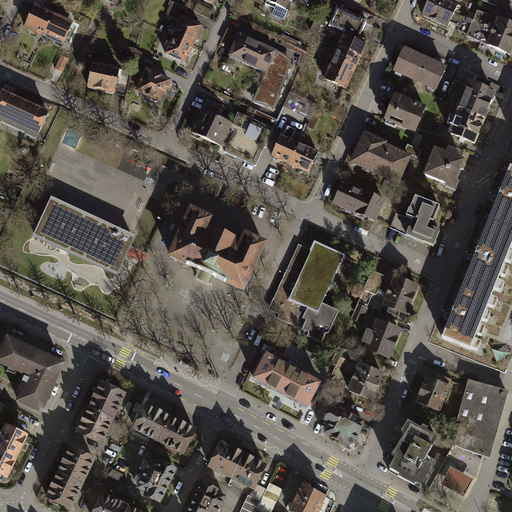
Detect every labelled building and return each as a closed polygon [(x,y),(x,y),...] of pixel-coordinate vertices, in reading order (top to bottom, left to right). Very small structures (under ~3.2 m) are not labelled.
[(191,0),(213,10),(217,0),(191,0)] [(267,0),(265,6),(286,15),(292,0),(267,0)] [(330,1),(327,0),(315,0),(314,4),(327,10),(330,1)] [(449,0),(432,0),(423,19),(449,31),(462,6),(449,0)] [(500,0),(482,0),(482,2),(497,9),(500,0)] [(187,10),(173,3),(167,16),(181,22),(187,10)] [(43,40),(55,16),(36,7),(24,30),(43,40)] [(344,37),(357,42),(359,37),(366,23),(373,26),(377,18),(361,11),(358,19),(339,11),(331,31),(344,37)] [(71,32),(74,25),(55,16),(43,40),(63,49),(65,44),(69,45),(74,34),(71,32)] [(317,18),(310,35),(315,38),(323,21),(317,18)] [(203,30),(183,21),(174,39),(195,49),(203,30)] [(511,56),(511,26),(498,21),(491,38),(471,30),(467,41),(511,59),(511,56)] [(231,47),(237,33),(226,28),(220,42),(231,47)] [(231,47),(227,57),(265,74),(274,55),(275,50),(237,33),(231,47)] [(344,37),(334,59),(359,70),(371,43),(359,37),(357,42),(344,37)] [(195,49),(174,39),(166,58),(186,67),(195,49)] [(306,52),(290,46),(288,49),(304,57),(306,52)] [(448,71),(406,51),(394,75),(437,96),(448,71)] [(162,59),(155,55),(152,62),(159,65),(162,59)] [(273,108),(288,60),(274,55),(265,74),(255,95),(263,100),(262,104),(273,108)] [(69,60),(60,56),(54,69),(62,73),(69,60)] [(91,59),(89,87),(117,89),(120,61),(91,59)] [(334,59),(324,82),(344,91),(338,103),(350,108),(355,96),(349,93),(359,70),(334,59)] [(170,82),(147,71),(138,92),(160,102),(170,82)] [(120,73),(118,82),(129,85),(131,75),(120,73)] [(497,97),(470,86),(459,113),(486,123),(497,97)] [(283,107),(309,119),(313,109),(315,103),(289,92),(283,107)] [(2,122),(14,128),(26,103),(3,93),(0,99),(0,116),(4,119),(2,122)] [(220,151),(232,124),(213,115),(218,104),(205,98),(187,136),(220,151)] [(396,98),(384,127),(417,140),(429,112),(396,98)] [(29,130),(39,135),(48,114),(26,103),(14,128),(27,134),(29,130)] [(319,112),(313,109),(309,119),(305,127),(312,130),(319,112)] [(232,124),(220,151),(253,166),(275,121),(254,111),(250,119),(237,113),(232,124)] [(486,123),(459,113),(455,121),(450,119),(447,128),(452,130),(448,139),(476,150),(486,123)] [(289,165),(299,143),(290,138),(294,130),(287,126),(282,135),(280,134),(270,156),(289,165)] [(364,135),(350,168),(400,189),(413,159),(387,149),(389,145),(364,135)] [(307,174),(317,152),(299,143),(289,165),(307,174)] [(436,153),(425,181),(447,190),(446,193),(457,197),(460,188),(458,187),(467,165),(436,153)] [(511,229),(511,168),(487,228),(501,233),(504,226),(511,229)] [(363,194),(343,185),(334,206),(376,225),(387,202),(364,192),(363,194)] [(136,237),(51,198),(33,238),(117,278),(136,237)] [(440,209),(416,199),(412,211),(409,210),(407,216),(397,212),(390,228),(434,246),(438,236),(428,232),(431,224),(434,225),(440,209)] [(171,256),(243,290),(264,245),(245,237),(243,242),(207,226),(210,220),(191,211),(171,256)] [(481,285),(494,290),(511,246),(511,229),(504,226),(501,233),(487,228),(464,286),(477,292),(481,285)] [(345,260),(314,246),(300,278),(287,272),(269,312),(280,317),(278,320),(295,328),(294,330),(309,336),(307,340),(322,347),(326,337),(330,339),(341,314),(324,307),(345,260)] [(358,304),(367,308),(373,294),(376,295),(385,277),(372,271),(358,304)] [(418,287),(395,278),(384,306),(407,315),(418,287)] [(464,286),(443,339),(471,350),(494,290),(481,285),(477,292),(464,286)] [(367,308),(358,304),(352,319),(361,323),(367,308)] [(400,331),(378,322),(367,349),(389,358),(400,331)] [(63,363),(8,339),(0,356),(0,363),(22,373),(21,376),(24,378),(23,381),(26,382),(18,400),(41,411),(63,363)] [(349,352),(338,347),(330,364),(341,368),(349,352)] [(321,383),(267,354),(254,378),(308,407),(321,383)] [(383,375),(360,365),(349,391),(372,400),(383,375)] [(439,411),(451,380),(436,375),(434,380),(427,377),(417,403),(439,411)] [(454,446),(483,456),(488,442),(491,443),(506,390),(469,379),(457,421),(461,423),(454,446)] [(125,396),(102,384),(90,409),(113,419),(116,414),(125,396)] [(21,411),(5,404),(0,414),(0,422),(1,423),(3,421),(14,426),(21,411)] [(159,442),(171,417),(146,405),(134,430),(147,436),(159,442)] [(339,411),(332,408),(325,420),(326,421),(322,429),(327,433),(348,445),(355,443),(364,422),(340,409),(339,411)] [(113,419),(90,409),(78,433),(102,444),(112,423),(113,419)] [(184,454),(196,429),(171,417),(159,442),(172,448),(184,454)] [(436,437),(410,422),(404,433),(405,434),(399,445),(401,446),(395,457),(397,457),(391,468),(421,485),(431,465),(424,462),(436,441),(434,441),(436,437)] [(27,436),(7,426),(0,440),(0,448),(17,456),(27,436)] [(232,478),(244,455),(222,444),(210,467),(232,478)] [(95,457),(71,446),(59,472),(83,483),(95,457)] [(17,456),(0,448),(0,474),(7,478),(17,456)] [(254,489),(265,466),(244,455),(232,478),(254,489)] [(145,474),(138,489),(146,492),(145,495),(162,503),(177,471),(161,464),(160,466),(151,462),(145,474)] [(451,467),(441,485),(453,491),(464,497),(473,479),(462,473),(451,467)] [(112,469),(108,478),(123,485),(127,476),(112,469)] [(83,483),(59,472),(46,497),(71,509),(83,483)] [(218,491),(201,483),(187,511),(217,511),(224,497),(216,493),(218,491)] [(257,510),(262,511),(272,511),(283,490),(270,483),(267,490),(261,501),(257,510)] [(254,498),(261,501),(267,490),(259,486),(254,498)] [(289,511),(318,511),(325,497),(302,486),(289,511)] [(125,511),(129,504),(104,492),(94,511),(125,511)] [(254,498),(249,495),(240,511),(255,511),(257,510),(261,501),(254,498)]
